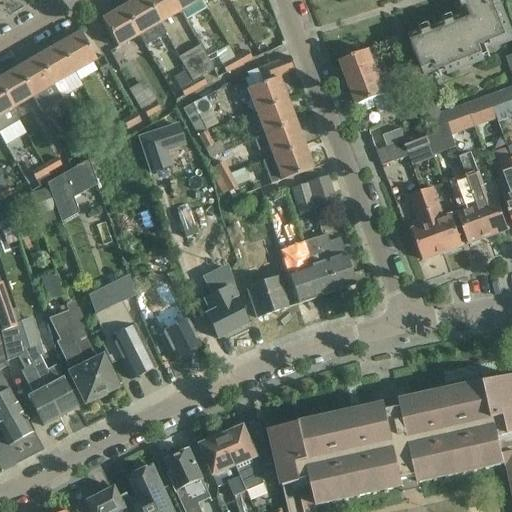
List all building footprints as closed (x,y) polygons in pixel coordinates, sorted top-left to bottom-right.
[(164,35),(144,0),(137,0),(122,9),(137,35),(144,47),(164,35)] [(172,0),(144,0),(164,35),(165,35),(158,23),(179,12),(172,0)] [(199,0),(172,0),(179,12),(199,0)] [(432,72),(434,77),(439,75),(440,75),(452,70),(454,69),(474,61),(475,61),(487,56),(484,49),(498,44),(498,45),(509,41),(506,34),(506,33),(499,16),(499,15),(493,0),(456,0),(456,1),(458,0),(464,17),(419,35),(408,39),(423,76),(432,72)] [(137,35),(122,9),(100,21),(116,48),(137,35)] [(79,35),(58,47),(73,74),(94,61),(79,35)] [(398,37),(384,41),(388,52),(402,47),(398,37)] [(192,82),(197,90),(206,85),(202,78),(213,71),(199,46),(198,46),(178,58),(192,82)] [(58,47),(37,59),(62,102),(59,97),(79,84),(73,74),(58,47)] [(239,67),(252,60),(247,51),(234,58),(239,67)] [(378,115),(399,106),(390,83),(381,87),(367,52),(339,63),(357,107),(372,101),(378,115)] [(234,58),(220,66),(225,75),(239,67),(234,58)] [(62,102),(37,59),(16,71),(31,98),(41,114),(62,102)] [(247,91),(256,114),(285,103),(276,79),(294,72),(288,59),(259,69),(265,85),(247,91)] [(16,71),(0,80),(0,91),(11,110),(31,98),(16,71)] [(155,103),(144,81),(130,89),(142,110),(144,114),(146,118),(159,111),(155,103)] [(192,82),(179,90),(184,98),(197,90),(192,82)] [(499,88),(504,101),(510,99),(505,86),(499,88)] [(492,90),(497,104),(504,101),(499,88),(492,90)] [(492,90),(486,93),(491,106),(497,104),(492,90)] [(11,110),(0,91),(0,131),(17,122),(11,110)] [(480,95),(485,108),(491,106),(486,93),(480,95)] [(436,100),(433,94),(423,98),(425,104),(436,100)] [(474,97),(479,111),(485,108),(480,95),(474,97)] [(474,97),(468,100),(473,113),(479,111),(474,97)] [(438,106),(436,100),(425,104),(425,105),(427,110),(438,106)] [(462,102),(467,115),(473,113),(468,100),(462,102)] [(456,104),(460,117),(467,115),(462,102),(456,104)] [(201,135),(207,131),(198,114),(200,113),(195,103),(183,110),(197,137),(201,135)] [(253,141),(294,126),(285,103),(256,114),(264,136),(253,140),(253,141)] [(456,104),(449,106),(454,120),(460,117),(456,104)] [(427,110),(433,127),(439,110),(438,106),(427,110)] [(449,106),(443,109),(448,122),(454,120),(449,106)] [(443,109),(439,110),(433,127),(448,122),(443,109)] [(139,123),(135,114),(122,121),(127,129),(139,123)] [(178,124),(137,138),(149,174),(171,167),(167,152),(185,146),(178,124)] [(302,148),(294,126),(253,141),(258,152),(268,148),(272,158),(262,162),(262,163),(302,148)] [(401,130),(382,137),(386,148),(404,141),(405,141),(401,130)] [(213,145),(206,133),(201,135),(197,137),(202,145),(209,157),(220,153),(224,151),(219,142),(213,145)] [(431,149),(425,134),(405,141),(404,141),(409,156),(410,157),(431,149)] [(103,144),(98,135),(85,142),(90,151),(103,144)] [(409,156),(404,141),(386,148),(375,152),(381,167),(409,156)] [(85,142),(72,149),(77,158),(90,151),(85,142)] [(311,171),(302,148),(262,163),(271,186),(281,182),(311,171)] [(511,162),(511,161),(507,148),(495,152),(510,196),(503,199),(511,224),(511,162)] [(462,167),(487,239),(507,231),(496,200),(488,203),(470,154),(459,158),(462,167)] [(47,174),(57,169),(61,166),(56,158),(43,166),(47,174)] [(88,161),(46,184),(61,224),(78,214),(73,199),(72,198),(96,184),(88,161)] [(221,178),(230,175),(223,163),(215,167),(221,178)] [(30,173),(35,181),(47,174),(43,166),(30,173)] [(487,239),(462,167),(450,171),(465,212),(457,215),(468,246),(487,239)] [(237,188),(230,175),(221,178),(229,193),(237,188)] [(13,185),(16,190),(25,185),(20,176),(16,178),(13,185)] [(323,180),(307,185),(314,211),(332,205),(323,180)] [(314,211),(307,185),(291,191),(299,216),(314,211)] [(0,189),(0,200),(11,194),(7,186),(0,189)] [(58,220),(47,189),(29,195),(40,227),(58,220)] [(421,193),(442,255),(462,248),(451,217),(442,220),(432,190),(421,193)] [(442,255),(421,193),(409,198),(420,228),(411,231),(422,262),(442,255)] [(246,198),(231,203),(235,215),(250,210),(246,198)] [(182,213),(181,207),(163,212),(173,243),(197,235),(195,229),(203,227),(198,208),(182,213)] [(8,215),(7,211),(0,213),(0,230),(12,226),(8,215)] [(325,236),(314,240),(319,253),(322,252),(336,292),(354,286),(339,240),(327,243),(325,236)] [(316,299),(336,292),(322,252),(319,253),(314,240),(302,244),(307,257),(302,258),(306,269),(316,299)] [(240,274),(255,320),(286,309),(263,241),(240,249),(248,272),(240,274)] [(297,306),(316,299),(306,269),(302,258),(307,257),(302,244),(289,248),(292,256),(281,259),(285,271),(290,287),(297,306)] [(61,298),(53,273),(39,278),(47,302),(61,298)] [(84,293),(92,313),(134,296),(126,276),(84,293)] [(29,355),(15,309),(10,311),(0,281),(0,329),(0,330),(7,362),(17,358),(23,369),(19,371),(32,395),(26,398),(42,428),(60,418),(33,366),(29,355)] [(187,321),(167,282),(152,289),(173,329),(161,335),(175,361),(199,348),(186,322),(187,321)] [(244,325),(225,287),(208,296),(216,312),(204,317),(216,340),(244,325)] [(154,370),(133,328),(120,303),(93,316),(105,342),(99,344),(110,365),(120,360),(130,382),(154,370)] [(80,329),(83,327),(77,310),(65,315),(71,331),(69,332),(75,343),(101,397),(117,389),(101,357),(95,360),(80,329)] [(101,397),(75,343),(69,332),(71,331),(65,315),(49,321),(60,343),(57,345),(70,372),(67,374),(83,406),(101,397)] [(29,355),(33,366),(60,418),(76,410),(66,392),(60,380),(54,367),(45,372),(40,362),(43,361),(39,350),(29,355)] [(0,432),(8,447),(31,434),(25,423),(27,422),(24,417),(3,381),(0,374),(0,432)] [(270,432),(287,511),(314,511),(313,507),(403,487),(401,481),(410,479),(412,485),(507,464),(511,484),(511,378),(494,382),(494,383),(496,383),(497,390),(486,393),(485,386),(486,385),(486,384),(466,388),(468,397),(447,401),(446,393),(426,397),(426,399),(427,398),(429,405),(418,408),(416,401),(418,400),(417,399),(399,404),(400,409),(385,413),(384,407),(365,411),(365,412),(367,412),(368,419),(357,421),(356,414),(357,414),(357,413),(337,417),(339,425),(318,430),(317,422),(297,426),(297,427),(298,427),(300,434),(289,437),(287,430),(289,429),(288,428),(270,432)] [(222,437),(246,492),(247,492),(247,494),(263,488),(257,461),(243,428),(222,437)] [(246,492),(222,437),(199,446),(218,491),(229,486),(234,497),(246,492)] [(201,480),(188,451),(165,462),(170,474),(167,476),(184,511),(200,511),(197,506),(210,500),(201,480)] [(172,511),(152,468),(128,479),(140,505),(133,509),(134,511),(172,511)] [(134,511),(133,509),(127,497),(127,495),(120,499),(115,489),(86,504),(90,511),(134,511)] [(254,511),(247,494),(247,492),(246,492),(234,497),(240,511),(281,511),(281,510),(276,511),(254,511)]
